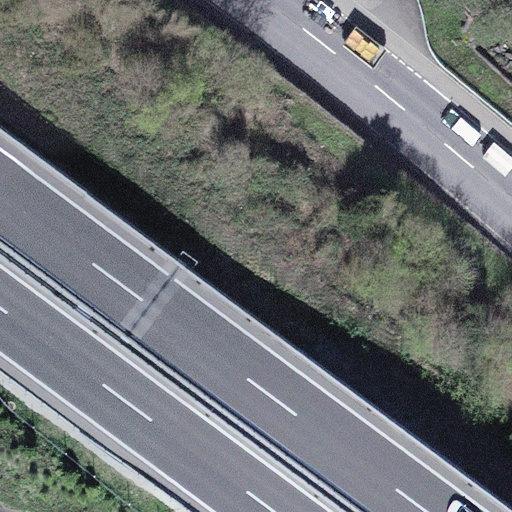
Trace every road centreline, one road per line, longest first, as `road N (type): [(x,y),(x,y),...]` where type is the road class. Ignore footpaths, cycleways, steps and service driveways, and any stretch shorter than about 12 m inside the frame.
road 1 (motorway): [(436,511),(0,189)]
road 2 (motorway): [(0,309),(275,511)]
road 3 (primary): [(264,0),(511,203)]
